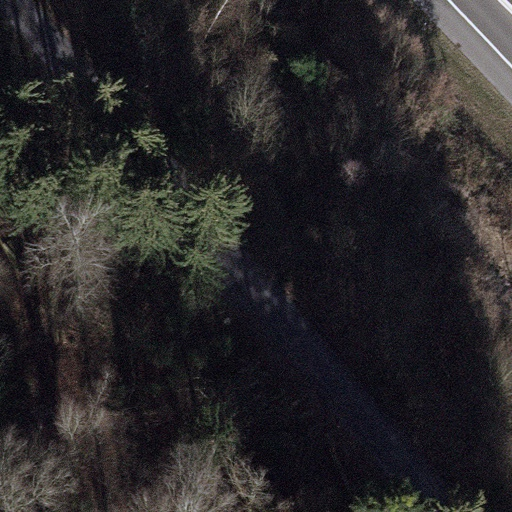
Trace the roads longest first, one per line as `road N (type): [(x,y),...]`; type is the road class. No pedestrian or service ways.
road 1 (track): [(25,0),(469,511)]
road 2 (track): [(0,274),(132,511)]
